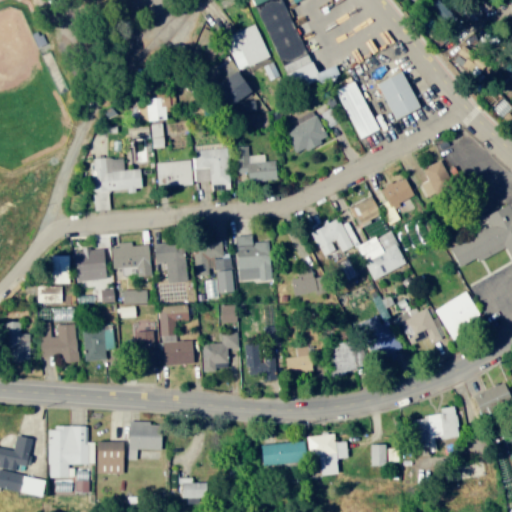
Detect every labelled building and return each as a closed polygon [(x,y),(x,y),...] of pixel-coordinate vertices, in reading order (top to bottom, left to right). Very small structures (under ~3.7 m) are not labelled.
[(322,75),(280,0),(293,0),(295,2),(298,0),(250,0),(299,88),(322,75)] [(237,69),(269,55),(254,22),(229,33),(233,43),(227,46),(237,69)] [(485,58),(461,44),(452,58),(473,71),(476,65),(480,67),(485,58)] [(254,91),(242,70),(223,81),(235,102),(254,91)] [(397,119),(421,106),(403,70),(378,82),(397,119)] [(358,138),(378,129),(356,79),(336,88),(358,138)] [(169,118),(167,106),(176,104),(174,90),(157,92),(158,97),(147,98),(153,143),(165,142),(162,119),(169,118)] [(150,133),(147,104),(132,106),(134,123),(127,124),(128,135),(150,133)] [(283,130),(295,152),(306,145),(308,148),(327,137),(311,108),(294,118),(297,122),(283,130)] [(225,188),(226,143),(194,142),(193,180),(209,180),(209,188),(225,188)] [(248,154),(247,144),(235,145),(236,172),(241,172),(241,180),(276,179),(275,159),(264,159),(263,153),(248,154)] [(140,167),(124,168),(123,156),(91,158),(94,209),(109,208),(108,189),(142,187),(140,167)] [(190,182),(189,158),(155,160),(156,184),(190,182)] [(428,180),(420,183),(424,196),(452,186),(443,159),(423,166),(428,180)] [(414,193),(404,174),(381,187),(390,206),(414,193)] [(349,204),(366,239),(386,229),(379,215),(381,214),(371,193),(349,204)] [(452,245),(462,265),(506,244),(511,255),(511,202),(486,215),(492,226),(452,245)] [(310,230),(321,255),(337,247),(339,251),(352,245),(339,217),(310,230)] [(357,245),(374,278),(406,261),(389,228),(357,245)] [(271,277),(270,240),(252,240),(252,233),(238,234),(239,278),(271,277)] [(187,280),(185,241),(153,242),(154,261),(167,261),(167,281),(187,280)] [(149,243),(131,244),(130,242),(111,243),(113,267),(136,265),(137,275),(151,274),(149,243)] [(75,248),(76,279),(105,278),(104,247),(75,248)] [(234,290),(230,255),(224,256),(223,247),(193,251),(196,273),(215,270),(218,292),(234,290)] [(68,253),(51,253),(51,272),(63,272),(63,280),(68,280),(68,253)] [(290,276),(293,293),(320,289),(317,272),(290,276)] [(36,302),(61,301),(61,284),(36,285),(36,302)] [(146,288),(122,288),(122,302),(146,301),(146,288)] [(435,306),(452,339),(478,325),(474,317),(480,314),(468,290),(435,306)] [(219,320),(238,321),(238,304),(220,303),(219,320)] [(162,362),(194,361),(193,338),(176,339),(175,319),(189,319),(188,304),(159,305),(162,362)] [(135,315),(135,305),(119,305),(119,316),(135,315)] [(385,335),(379,313),(367,317),(374,339),(385,335)] [(28,332),(20,332),(19,320),(3,320),(3,356),(29,355),(28,332)] [(82,328),(83,351),(113,350),(112,327),(82,328)] [(153,329),(134,330),(136,358),(154,357),(153,329)] [(201,342),(202,369),(231,368),(230,346),(238,346),(237,330),(220,331),(221,342),(201,342)] [(256,343),(244,343),(245,371),(275,370),(274,350),(256,351),(256,343)] [(295,346),(296,355),(286,356),(288,373),(314,370),(311,344),(295,346)] [(473,393),(481,415),(511,404),(511,395),(507,381),(473,393)] [(460,435),(456,405),(442,407),(443,413),(415,417),(420,451),(436,449),(435,438),(460,435)] [(164,422),(130,421),(129,457),(149,457),(149,448),(163,449),(164,422)] [(94,463),(94,440),(88,440),(88,425),(49,425),(49,476),(74,476),(74,463),(94,463)] [(312,435),(316,475),(339,473),(337,457),(349,456),(347,440),(336,441),(335,432),(312,435)] [(0,466),(16,469),(17,462),(28,464),(32,436),(16,434),(14,448),(0,445),(0,466)] [(98,471),(124,472),(124,440),(98,440),(98,471)] [(264,464),(308,460),(306,440),(263,444),(264,464)] [(387,464),(387,460),(399,460),(398,444),(369,445),(370,465),(387,464)] [(46,479),(0,468),(0,485),(43,495),(46,479)] [(193,476),(179,476),(180,495),(187,495),(187,502),(198,502),(198,497),(208,497),(208,481),(193,481),(193,476)]
